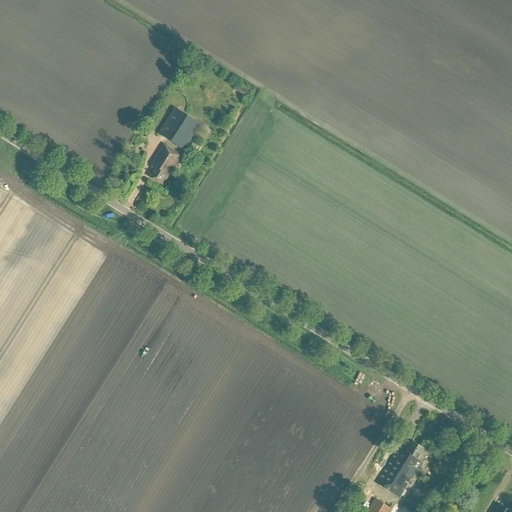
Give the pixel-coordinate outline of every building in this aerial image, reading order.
[(246,98),(249,94),(236,86),(233,90),(246,98)] [(184,151),(201,125),(175,109),(159,134),(184,151)] [(163,186),(182,157),(164,146),(152,165),(156,169),(150,178),(163,186)] [(400,498),(427,452),(412,442),(405,452),(399,449),(378,484),(400,498)] [(391,511),(393,510),(375,499),(367,511),(391,511)]
